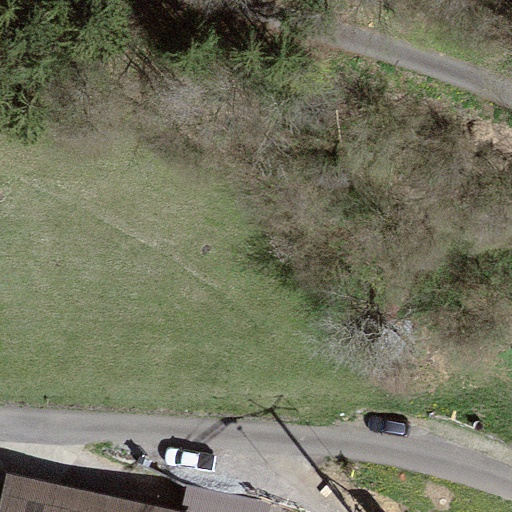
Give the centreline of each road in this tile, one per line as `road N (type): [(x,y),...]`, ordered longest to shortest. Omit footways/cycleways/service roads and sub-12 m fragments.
road 1 (residential): [(0,419),(416,451),(511,481)]
road 2 (residential): [(511,116),(244,24),(142,0)]
